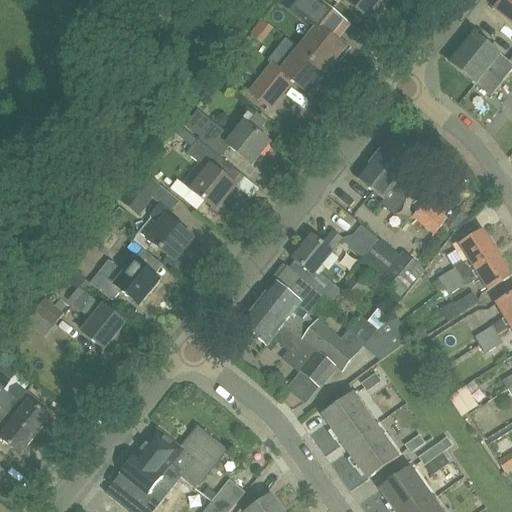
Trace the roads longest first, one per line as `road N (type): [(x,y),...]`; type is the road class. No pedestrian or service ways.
road 1 (tertiary): [(183,339),(398,76)]
road 2 (residential): [(183,339),(279,424),(339,511)]
road 3 (tertiary): [(48,511),(183,339)]
road 4 (residential): [(511,197),(480,149),(398,76)]
